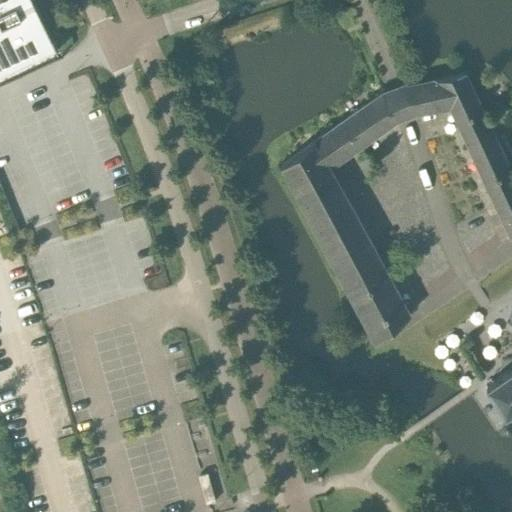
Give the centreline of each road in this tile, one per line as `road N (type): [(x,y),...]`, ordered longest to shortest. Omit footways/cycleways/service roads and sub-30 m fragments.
road 1 (residential): [(268,511),(186,230),(111,46)]
road 2 (unclassified): [(111,46),(239,0)]
